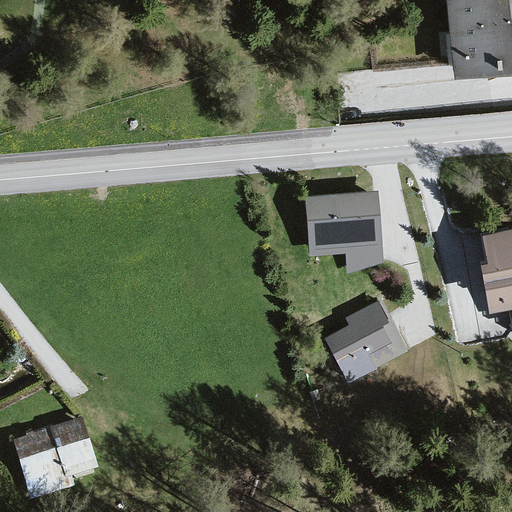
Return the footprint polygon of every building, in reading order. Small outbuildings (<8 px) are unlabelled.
[(511,0),(448,0),(454,67),(511,61),(511,0)] [(375,190),(308,195),(313,249),(348,246),(350,269),(380,258),(375,190)] [(488,258),(481,259),(489,302),(511,297),(511,226),(483,231),(488,258)] [(385,318),(376,302),(348,316),(351,322),(327,335),(341,363),(389,339),(380,321),(385,318)] [(81,416),(13,436),(29,492),(66,481),(64,472),(95,462),(81,416)]
